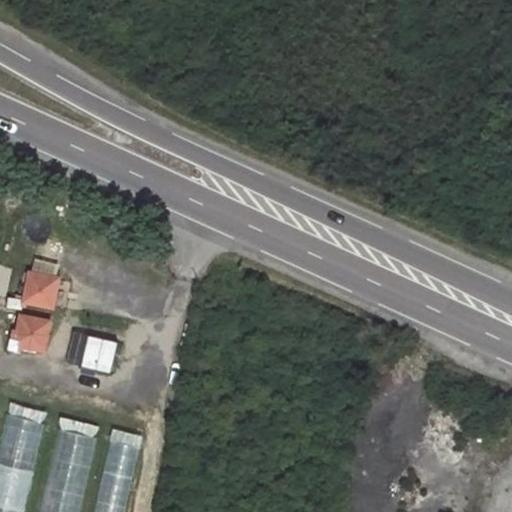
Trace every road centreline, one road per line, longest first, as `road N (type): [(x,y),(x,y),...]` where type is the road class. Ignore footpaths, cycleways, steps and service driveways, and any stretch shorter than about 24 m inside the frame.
road 1 (primary): [(384,263),(0,53)]
road 2 (primary): [(0,115),(170,192),(384,263)]
road 3 (primary): [(384,263),(511,322)]
